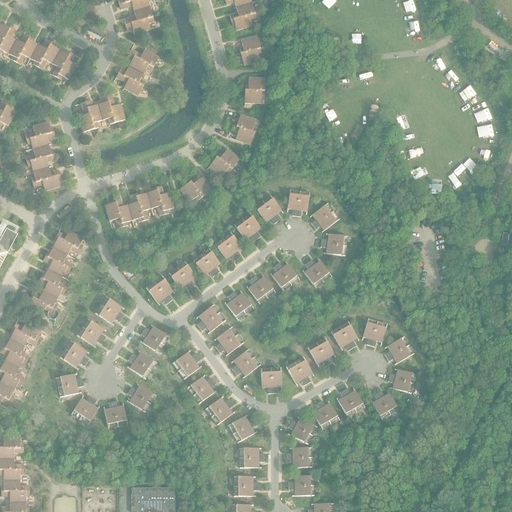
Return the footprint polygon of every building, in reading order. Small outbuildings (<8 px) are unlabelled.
[(132,7),(133,12),(149,7),(146,0),(133,0),(119,5),(120,10),(132,7)] [(229,15),(230,21),(257,13),(256,8),(253,9),(251,3),(235,8),(237,13),(229,15)] [(123,20),(125,25),(152,18),(149,7),(133,12),(135,17),(123,20)] [(257,13),(230,21),(232,26),(234,25),(236,31),(251,26),(250,20),(259,17),(257,13)] [(152,18),(125,25),(126,31),(132,29),(134,35),(149,30),(148,24),(153,22),(152,18)] [(0,45),(10,27),(5,25),(4,27),(0,24),(0,45)] [(2,51),(7,54),(15,40),(10,37),(14,30),(10,27),(0,45),(0,54),(1,55),(2,51)] [(11,60),(15,63),(29,38),(24,35),(20,43),(15,40),(7,54),(12,57),(11,60)] [(239,49),(240,54),(259,49),(256,36),(240,40),(242,48),(239,49)] [(24,56),(29,59),(37,45),(32,42),(33,40),(29,38),(15,63),(20,65),(24,56)] [(33,65),(37,68),(51,43),(46,40),(42,48),(37,45),(29,59),(34,62),(33,65)] [(46,61),(51,64),(59,50),(54,47),(55,45),(51,43),(37,68),(41,70),(46,61)] [(259,49),(240,54),(243,66),(259,62),(257,55),(261,54),(259,49)] [(52,75),(56,78),(69,53),(65,50),(64,53),(59,50),(51,64),(56,67),(52,75)] [(131,50),(128,54),(153,68),(158,58),(144,50),(141,55),(131,50)] [(69,53),(56,78),(60,80),(62,77),(68,80),(75,66),(70,63),(74,56),(69,53)] [(131,62),(128,67),(142,75),(145,69),(150,72),(153,68),(128,54),(125,59),(131,62)] [(120,69),(118,73),(143,87),(145,82),(140,80),(142,75),(128,67),(125,71),(120,69)] [(143,87),(118,73),(115,78),(126,84),(123,89),(137,97),(143,87)] [(244,85),(244,91),(264,91),(264,78),(248,78),(248,85),(244,85)] [(264,91),(244,91),(244,104),(260,104),(260,96),(264,97),(264,91)] [(111,95),(106,96),(114,123),(125,120),(120,105),(114,106),(111,95)] [(102,104),(97,105),(102,121),(107,119),(109,125),(114,123),(106,96),(101,98),(102,104)] [(90,101),(85,103),(93,129),(98,128),(96,122),(102,121),(97,105),(92,107),(90,101)] [(93,129),(85,103),(80,104),(83,116),(78,117),(82,133),(93,129)] [(7,105),(0,117),(0,127),(2,124),(8,127),(15,112),(10,110),(11,107),(7,105)] [(240,115),(235,127),(254,134),(256,128),(252,127),(255,120),(240,115)] [(25,135),(26,140),(53,132),(52,127),(49,128),(48,122),(32,127),(34,133),(25,135)] [(254,134),(235,127),(234,132),(237,133),(234,140),(250,146),(254,134)] [(31,144),(32,150),(48,145),(46,140),(55,138),(53,132),(26,140),(27,145),(31,144)] [(25,158),(26,163),(53,155),(52,150),(49,150),(48,145),(32,150),(34,155),(25,158)] [(219,153),(216,157),(231,169),(239,159),(226,149),(222,155),(219,153)] [(31,166),(32,172),(48,168),(47,162),(55,160),(53,155),(26,163),(27,167),(31,166)] [(231,169),(216,157),(208,168),(221,178),(225,172),(228,174),(231,169)] [(31,179),(32,183),(59,176),(58,170),(49,173),(48,168),(32,172),(34,178),(31,179)] [(59,176),(32,183),(33,188),(42,186),(44,191),(60,187),(58,182),(61,181),(59,176)] [(194,179),(190,182),(201,198),(211,191),(202,177),(196,182),(194,179)] [(201,198),(190,182),(179,189),(188,203),(195,198),(197,201),(201,198)] [(161,187),(156,188),(164,215),(168,214),(167,210),(173,209),(169,193),(163,195),(161,187)] [(151,192),(146,193),(151,209),(156,207),(159,217),(164,215),(156,188),(150,190),(151,192)] [(140,193),(135,194),(143,221),(148,220),(145,211),(151,209),(146,193),(141,195),(140,193)] [(132,204),(127,205),(132,221),(137,219),(138,223),(143,221),(135,194),(130,196),(132,204)] [(292,216),(296,217),(299,196),(289,195),(287,209),(292,210),(292,216)] [(299,196),(296,217),(300,218),(301,211),(306,212),(308,197),(299,196)] [(119,199),(114,200),(122,227),(127,226),(126,223),(132,221),(127,205),(122,207),(119,199)] [(272,199),(264,205),(277,222),(280,220),(276,214),(281,211),(272,199)] [(122,227),(114,200),(109,202),(110,204),(104,206),(109,222),(115,220),(117,229),(122,227)] [(277,222),(264,205),(256,211),(265,223),(270,219),(273,224),(277,222)] [(310,224),(313,227),(329,214),(323,206),(312,215),(315,220),(310,224)] [(329,214),(313,227),(315,230),(320,226),(324,231),(335,222),(329,214)] [(251,217),(244,223),(256,240),(260,237),(256,232),(260,229),(251,217)] [(256,240),(244,223),(236,229),(245,241),(249,237),(253,242),(256,240)] [(0,265),(7,252),(17,235),(6,229),(0,239),(0,265)] [(58,232),(55,237),(80,251),(82,246),(79,244),(82,239),(68,231),(65,236),(58,232)] [(501,245),(511,246),(511,234),(503,233),(501,245)] [(321,239),(320,244),(341,246),(343,237),(328,235),(327,240),(321,239)] [(232,236),(224,242),(237,259),(240,257),(236,252),(241,248),(232,236)] [(55,243),(52,248),(67,256),(69,250),(78,255),(80,251),(55,237),(53,242),(55,243)] [(237,259),(224,242),(216,248),(225,260),(230,257),(234,262),(237,259)] [(341,246),(320,244),(320,248),(326,248),(325,254),(340,256),(341,246)] [(48,251),(45,256),(70,270),(72,265),(64,261),(67,256),(52,248),(50,253),(48,251)] [(211,252),(203,258),(215,275),(219,273),(215,268),(220,264),(211,252)] [(50,265),(47,270),(62,277),(64,272),(67,274),(70,270),(45,256),(42,261),(50,265)] [(215,275),(203,258),(195,264),(204,276),(208,273),(212,278),(215,275)] [(311,260),(308,262),(320,279),(328,273),(319,262),(315,265),(311,260)] [(320,279),(308,262),(304,265),(308,270),(304,273),(312,285),(320,279)] [(279,263),(275,266),(288,282),(296,277),(287,265),(283,268),(279,263)] [(187,265),(178,271),(191,289),(194,286),(191,281),(195,277),(187,265)] [(288,282),(275,266),(272,268),(276,273),(271,277),(280,288),(288,282)] [(43,273),(40,278),(65,291),(67,287),(59,282),(62,277),(47,270),(45,274),(43,273)] [(191,289),(178,271),(170,277),(179,289),(184,286),(188,291),(191,289)] [(255,276),(251,278),(264,295),(272,289),(263,278),(259,281),(255,276)] [(45,287),(42,291),(56,299),(59,294),(62,296),(65,291),(40,278),(37,283),(45,287)] [(264,295),(251,278),(248,281),(252,286),(247,289),(256,301),(264,295)] [(164,280),(156,286),(169,303),(172,300),(168,295),(173,292),(164,280)] [(169,303),(156,286),(148,292),(157,304),(161,300),(165,305),(169,303)] [(32,292),(30,297),(54,310),(57,306),(54,304),(56,299),(42,291),(40,296),(32,292)] [(233,292),(230,295),(242,312),(250,306),(242,294),(237,297),(233,292)] [(242,312),(230,295),(227,297),(230,302),(226,306),(235,317),(242,312)] [(54,310),(30,297),(27,302),(29,303),(27,308),(41,316),(44,310),(52,315),(54,310)] [(109,300),(103,308),(121,319),(123,316),(118,312),(121,308),(109,300)] [(121,319),(103,308),(98,316),(110,324),(114,319),(119,323),(121,319)] [(196,325),(199,328),(216,316),(210,308),(198,317),(201,321),(196,325)] [(216,316),(199,328),(201,332),(206,328),(210,332),(222,323),(216,316)] [(90,322),(85,330),(103,341),(105,338),(100,334),(103,330),(90,322)] [(15,324),(12,329),(37,342),(39,338),(36,336),(39,331),(25,323),(22,328),(15,324)] [(366,345),(370,346),(376,326),(366,323),(362,338),(368,339),(366,345)] [(349,326),(341,331),(351,349),(355,347),(352,341),(357,338),(349,326)] [(376,326),(370,346),(374,348),(376,341),(381,343),(385,329),(376,326)] [(145,328),(142,332),(160,344),(165,335),(153,327),(150,332),(145,328)] [(12,335),(9,339),(23,347),(26,342),(34,347),(37,342),(12,329),(10,333),(12,335)] [(103,341),(85,330),(80,338),(92,346),(95,341),(101,345),(103,341)] [(214,347),(217,350),(234,338),(228,330),(216,339),(219,343),(214,347)] [(351,349),(341,331),(332,336),(340,348),(345,345),(348,351),(351,349)] [(160,344),(142,332),(140,335),(145,339),(142,343),(154,352),(160,344)] [(234,338),(217,350),(219,354),(224,350),(228,355),(240,346),(234,338)] [(4,343),(2,348),(27,361),(29,357),(21,352),(23,347),(9,339),(6,344),(4,343)] [(384,355),(386,359),(404,348),(399,339),(387,347),(390,352),(384,355)] [(326,342),(317,347),(328,365),(332,363),(328,358),(333,355),(326,342)] [(73,344),(68,352),(86,364),(88,360),(83,357),(86,352),(73,344)] [(328,365),(317,347),(309,352),(316,365),(321,362),(324,367),(328,365)] [(0,352),(7,357),(4,361),(18,369),(21,364),(24,366),(27,361),(2,348),(0,351),(0,352)] [(404,348),(386,359),(388,362),(394,359),(397,364),(409,356),(404,348)] [(86,364),(68,352),(63,360),(75,368),(78,363),(84,367),(86,364)] [(231,370),(234,373),(251,360),(245,352),(233,361),(236,366),(231,370)] [(132,354),(130,357),(147,369),(153,361),(140,353),(137,358),(132,354)] [(175,362),(181,370),(198,357),(195,354),(190,357),(187,353),(175,362)] [(147,369),(130,357),(127,361),(132,364),(129,369),(141,377),(147,369)] [(198,357),(181,370),(187,377),(199,369),(195,364),(200,360),(198,357)] [(251,360),(234,373),(236,376),(241,372),(245,377),(257,368),(251,360)] [(0,365),(0,371),(22,383),(24,379),(16,374),(18,369),(4,361),(1,366),(0,365)] [(305,361),(296,366),(307,384),(310,382),(307,377),(312,374),(305,361)] [(307,384),(296,366),(287,371),(295,384),(300,381),(303,386),(307,384)] [(389,374),(388,378),(409,383),(411,374),(397,370),(395,376),(389,374)] [(0,377),(2,378),(0,381),(0,383),(13,391),(16,386),(19,387),(22,383),(0,371),(0,377)] [(280,372),(270,373),(272,394),(276,394),(275,387),(281,387),(280,372)] [(272,394),(270,373),(260,373),(261,388),(267,388),(267,394),(272,394)] [(59,378),(61,387),(82,383),(81,379),(75,380),(73,374),(59,378)] [(190,386),(196,394),(213,381),(210,378),(205,382),(201,377),(190,386)] [(409,383),(388,378),(387,382),(393,384),(392,389),(406,393),(409,383)] [(213,381),(196,394),(201,402),(213,393),(210,389),(215,385),(213,381)] [(0,395),(11,402),(14,398),(11,396),(13,391),(0,383),(0,395)] [(82,383),(61,387),(63,397),(78,394),(77,388),(83,387),(82,383)] [(131,388),(129,391),(146,403),(152,394),(139,386),(136,391),(131,388)] [(346,389),(343,391),(353,409),(362,404),(355,391),(349,394),(346,389)] [(146,403),(129,391),(126,394),(132,398),(129,403),(141,411),(146,403)] [(353,409),(343,391),(339,393),(342,398),(337,401),(345,414),(353,409)] [(380,391),(377,393),(387,412),(396,407),(389,394),(383,397),(380,391)] [(387,412),(377,393),(373,396),(376,401),(371,404),(379,417),(387,412)] [(11,402),(0,395),(0,402),(9,406),(11,402)] [(73,411),(81,417),(92,399),(89,397),(86,402),(81,399),(73,411)] [(92,399),(81,417),(89,422),(97,410),(92,406),(96,401),(92,399)] [(208,407),(214,415),(231,403),(228,399),(223,403),(220,399),(208,407)] [(116,401),(112,402),(116,423),(126,421),(123,406),(117,408),(116,401)] [(321,401),(317,403),(328,422),(337,417),(329,404),(324,407),(321,401)] [(116,423),(112,402),(108,403),(109,409),(104,411),(107,425),(116,423)] [(231,403),(214,415),(220,423),(232,414),(228,410),(233,406),(231,403)] [(328,422),(317,403),(314,405),(317,411),(312,414),(319,427),(328,422)] [(231,424),(236,433),(254,422),(252,419),(247,422),(244,417),(231,424)] [(291,421),(289,424),(308,434),(313,426),(300,419),(297,424),(291,421)] [(254,422),(236,433),(241,441),(254,434),(251,429),(256,426),(254,422)] [(308,434),(289,424),(287,428),(293,431),(290,436),(303,443),(308,434)] [(0,442),(0,448),(23,448),(23,443),(19,443),(19,437),(3,437),(3,443),(0,442)] [(0,459),(13,459),(13,453),(23,453),(23,448),(0,448),(0,459)] [(286,454),(286,459),(307,458),(307,448),(292,449),(292,454),(286,454)] [(243,449),(243,459),(264,458),(264,454),(258,454),(257,449),(243,449)] [(264,458),(243,459),(243,469),(258,468),(258,463),(264,462),(264,458)] [(307,458),(286,459),(286,463),(292,463),(292,468),(307,468),(307,458)] [(0,469),(23,470),(23,465),(13,465),(13,459),(0,459),(0,469)] [(0,475),(3,475),(3,481),(19,481),(19,475),(23,475),(23,470),(0,469),(0,475)] [(237,477),(237,487),(258,487),(258,483),(252,483),(252,477),(237,477)] [(288,483),(288,487),(309,486),(309,477),(294,477),(294,482),(288,483)] [(1,486),(1,492),(29,492),(29,487),(19,487),(19,481),(3,481),(3,486),(1,486)] [(309,486),(288,487),(288,491),(294,491),(294,496),(309,496),(309,486)] [(258,487),(237,487),(237,497),(252,497),(252,491),(258,491),(258,487)] [(174,511),(174,488),(131,488),(130,511),(174,511)] [(9,497),(9,502),(25,502),(25,497),(29,497),(29,492),(1,492),(1,497),(9,497)] [(1,508),(0,511),(28,511),(29,508),(25,508),(25,502),(9,502),(9,508),(1,508)]
